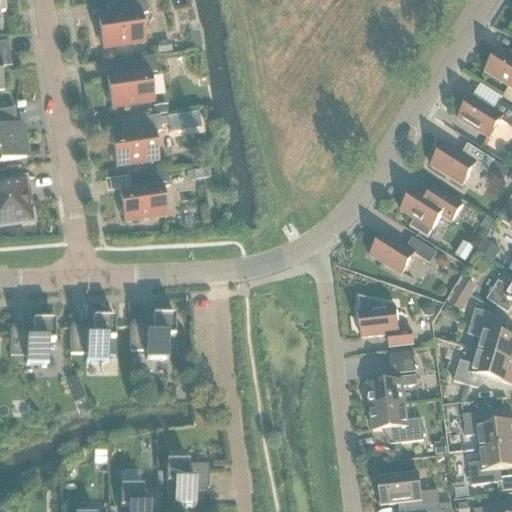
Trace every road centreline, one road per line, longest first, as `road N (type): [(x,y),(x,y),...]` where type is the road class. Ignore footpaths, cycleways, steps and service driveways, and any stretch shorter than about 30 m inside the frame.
road 1 (tertiary): [(311,248),(355,208),(484,0)]
road 2 (residential): [(80,281),(42,0)]
road 3 (residential): [(351,511),(324,284),(311,248)]
road 4 (residential): [(214,275),(244,511)]
road 5 (tertiary): [(80,281),(214,275)]
